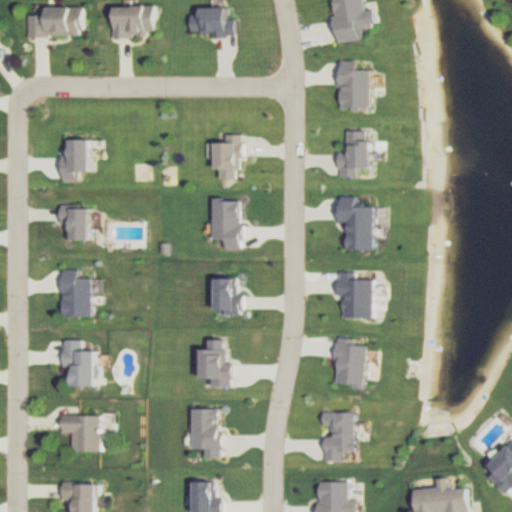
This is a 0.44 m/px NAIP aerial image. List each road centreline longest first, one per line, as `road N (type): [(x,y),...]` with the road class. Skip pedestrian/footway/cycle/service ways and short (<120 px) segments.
road 1 (residential): [(284,0),(294,49),(295,316),(277,417),(273,511)]
road 2 (residential): [(24,94),(19,511)]
road 3 (residential): [(295,89),(48,86),(24,94)]
